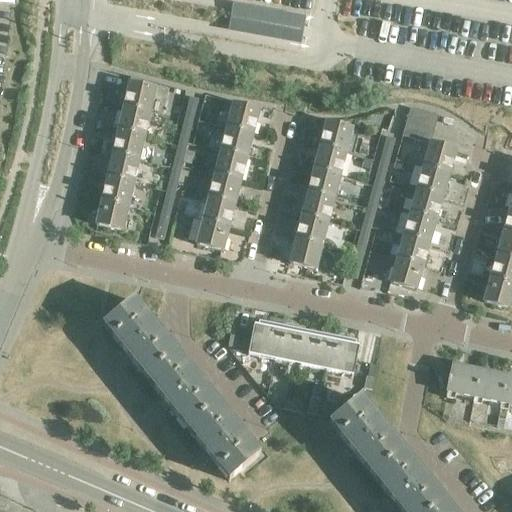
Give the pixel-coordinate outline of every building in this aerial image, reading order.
[(131,79),(129,86),(155,92),(157,85),(131,79)] [(124,109),(150,116),(155,92),(129,86),(124,109)] [(184,119),(193,121),(198,100),(189,98),(184,119)] [(227,130),(252,137),(258,113),(233,107),(234,103),(226,101),(223,114),(230,115),(227,130)] [(118,134),(144,140),(150,116),(124,109),(118,134)] [(422,168),(447,176),(454,153),(429,145),(436,117),(409,110),(401,138),(422,143),(419,152),(426,154),(422,168)] [(193,121),(184,119),(178,143),(187,145),(193,121)] [(319,148),(345,154),(351,131),(325,125),(319,148)] [(252,137),(227,130),(221,154),(246,160),(252,137)] [(144,140),(118,134),(113,156),(139,162),(144,140)] [(381,156),(390,159),(395,140),(386,138),(381,156)] [(187,145),(178,143),(172,165),(182,168),(187,145)] [(338,178),(345,154),(319,148),(313,172),(338,178)] [(246,160),(221,154),(215,176),(240,183),(246,160)] [(139,162),(113,156),(107,180),(133,186),(139,162)] [(381,156),(374,181),(383,183),(390,159),(381,156)] [(182,168),(172,165),(166,189),(176,191),(182,168)] [(447,176),(422,168),(416,192),(441,199),(447,176)] [(333,201),(338,178),(313,172),(307,195),(333,201)] [(240,183),(215,176),(209,200),(234,206),(240,183)] [(133,186),(107,180),(102,203),(128,209),(133,186)] [(383,183),(374,181),(368,203),(377,206),(383,183)] [(176,191),(166,189),(161,212),(170,214),(176,191)] [(441,199),(416,192),(409,215),(434,222),(441,199)] [(333,201),(307,195),(301,218),(326,225),(333,201)] [(234,206),(209,200),(203,223),(228,229),(234,206)] [(123,233),(128,209),(102,203),(97,227),(123,233)] [(371,229),(377,206),(368,203),(361,226),(371,229)] [(511,211),(509,211),(503,234),(511,236),(511,211)] [(163,241),(170,214),(161,212),(154,239),(163,241)] [(434,222),(409,215),(402,238),(428,245),(434,222)] [(343,229),(326,225),(301,218),(295,241),(320,248),(324,233),(341,238),(343,229)] [(222,253),(228,229),(203,223),(197,246),(222,253)] [(365,251),(371,229),(361,226),(355,248),(365,251)] [(511,236),(503,234),(496,257),(511,261),(511,236)] [(428,245),(402,238),(396,261),(421,268),(428,245)] [(315,271),(320,248),(295,241),(289,265),(315,271)] [(357,280),(365,251),(355,248),(347,278),(357,280)] [(511,261),(496,257),(489,280),(511,286),(511,261)] [(414,292),(421,268),(396,261),(389,284),(414,292)] [(508,310),(511,296),(511,286),(489,280),(483,303),(508,310)] [(146,380),(176,356),(134,304),(104,328),(146,380)] [(273,361),(280,328),(257,323),(256,327),(252,326),(247,355),(273,361)] [(299,366),(306,333),(280,328),(273,361),(299,366)] [(331,339),(306,333),(299,366),(325,371),(331,339)] [(229,336),(226,348),(234,350),(237,338),(229,336)] [(354,343),(331,339),(325,371),(351,376),(357,347),(354,347),(354,343)] [(186,430),(216,405),(176,356),(146,380),(170,410),(186,430)] [(454,396),(473,399),(479,372),(452,367),(447,394),(448,394),(447,399),(453,400),(454,396)] [(479,372),(473,399),(474,400),(474,404),(479,405),(480,401),(500,405),(505,377),(479,372)] [(507,406),(511,407),(511,378),(505,377),(500,405),(501,405),(500,410),(506,411),(507,406)] [(372,379),(364,378),(362,390),(370,391),(372,379)] [(284,398),(282,410),(297,413),(300,402),(284,398)] [(371,477),(402,452),(360,400),(329,426),(371,477)] [(258,457),(216,405),(186,430),(227,482),(258,457)] [(431,511),(443,503),(402,452),(371,477),(399,511),(431,511)] [(450,511),(443,503),(431,511),(450,511)]
